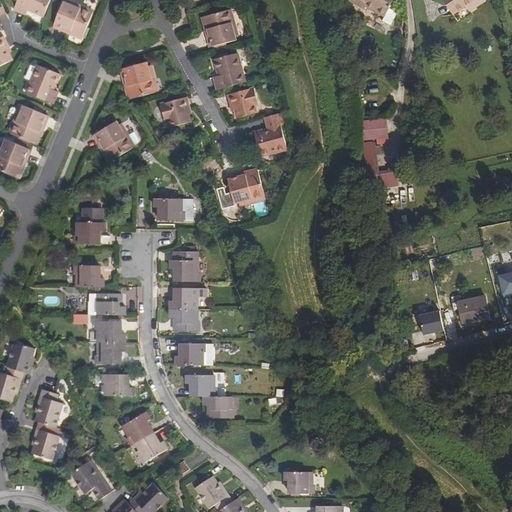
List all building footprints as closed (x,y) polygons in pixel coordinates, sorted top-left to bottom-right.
[(19,0),(16,8),(15,11),(25,15),(28,16),(31,7),(36,9),(35,12),(47,16),(53,0),(19,0)] [(385,16),(393,0),(350,0),(350,1),(365,9),(367,7),(385,16)] [(446,0),(454,11),(465,4),(471,0),(446,0)] [(484,0),(471,0),(465,4),(469,10),(484,0)] [(71,31),(70,33),(82,39),(92,14),(80,9),(81,7),(68,2),(67,4),(64,2),(54,24),(66,30),(67,29),(71,31)] [(209,35),(212,48),(235,42),(235,38),(237,38),(234,24),(231,25),(228,11),(202,18),(206,30),(209,29),(211,35),(209,35)] [(66,30),(54,24),(53,26),(70,33),(71,31),(67,29),(66,30)] [(0,68),(12,62),(8,55),(6,50),(9,49),(9,48),(5,38),(4,38),(0,39),(0,68)] [(219,90),(246,83),(238,53),(215,59),(218,70),(221,70),(222,76),(216,77),(219,90)] [(148,63),(125,69),(128,81),(131,81),(132,87),(128,88),(131,100),(156,93),(153,80),(155,80),(152,67),(149,67),(148,63)] [(29,93),(55,104),(60,93),(52,89),(54,85),(55,86),(60,74),(40,66),(29,93)] [(123,69),(128,88),(132,87),(131,81),(128,81),(125,69),(123,69)] [(228,95),(232,107),(235,106),(236,112),(238,119),(258,114),(256,106),(259,105),(255,88),(228,95)] [(188,109),(192,108),(188,98),(162,105),(167,121),(171,120),(173,127),(192,123),(190,115),(188,109)] [(41,127),(47,114),(24,105),(23,109),(21,108),(15,121),(17,122),(12,135),(36,145),(42,132),(38,130),(40,126),(41,127)] [(38,130),(42,132),(49,115),(47,114),(41,127),(40,126),(38,130)] [(288,150),(279,114),(265,118),(269,130),(269,133),(264,134),(263,132),(256,134),(262,157),(288,150)] [(17,122),(15,121),(9,134),(12,135),(17,122)] [(118,123),(96,135),(103,146),(105,145),(108,150),(104,152),(110,164),(133,150),(127,139),(129,137),(122,125),(120,126),(118,123)] [(95,136),(104,152),(108,150),(105,145),(103,146),(96,135),(95,136)] [(127,139),(133,150),(136,149),(129,137),(127,139)] [(0,170),(19,178),(24,166),(20,164),(22,159),(24,160),(29,148),(6,139),(4,142),(2,141),(0,145),(0,170)] [(31,149),(29,148),(24,160),(22,159),(20,164),(24,166),(31,149)] [(364,153),(368,182),(391,180),(390,172),(378,173),(375,152),(364,153)] [(258,170),(245,173),(246,177),(242,178),(241,176),(229,179),(234,203),(238,202),(239,205),(252,201),(251,199),(264,196),(258,170)] [(160,221),(184,221),(184,212),(182,212),(183,200),(156,200),(156,208),(163,208),(163,212),(160,212),(160,221)] [(194,200),(183,200),(182,212),(184,212),(184,221),(194,221),(194,200)] [(99,232),(105,232),(105,224),(104,224),(104,210),(85,210),(85,224),(79,224),(79,236),(77,236),(77,245),(101,245),(101,236),(99,236),(99,232)] [(176,282),(201,283),(201,275),(198,274),(199,262),(172,261),(172,270),(179,270),(179,274),(176,274),(176,282)] [(78,287),(105,288),(105,279),(98,279),(98,275),(101,275),(101,266),(76,266),(76,275),(78,275),(78,287)] [(505,297),(511,295),(511,272),(500,276),(505,297)] [(172,302),(172,310),(198,310),(198,298),(201,298),(201,289),(175,289),(175,297),(178,297),(178,302),(172,302)] [(89,315),(126,316),(126,307),(119,306),(119,303),(122,303),(122,294),(97,294),(97,295),(90,295),(90,303),(89,303),(89,315)] [(464,322),(481,318),(479,313),(489,310),(486,296),(453,304),(454,311),(460,310),(464,322)] [(419,306),(420,314),(436,311),(434,303),(419,306)] [(409,319),(406,308),(391,311),(394,322),(409,319)] [(198,323),(198,310),(172,310),(171,319),(178,319),(178,323),(175,323),(175,330),(200,331),(200,323),(198,323)] [(479,313),(481,318),(491,316),(489,310),(479,313)] [(420,344),(448,342),(446,312),(419,314),(420,344)] [(89,323),(89,315),(74,315),(74,323),(89,323)] [(98,343),(125,343),(125,334),(119,334),(119,330),(121,330),(122,322),(97,321),(97,330),(99,330),(98,343)] [(125,343),(98,343),(98,356),(96,356),(96,364),(121,364),(121,356),(119,356),(119,351),(125,351),(125,343)] [(177,365),(204,366),(204,353),(206,353),(206,345),(181,344),(181,353),(184,353),(183,357),(177,357),(177,365)] [(8,367),(24,372),(30,374),(34,364),(31,363),(36,349),(24,345),(23,348),(14,345),(7,367),(8,367)] [(22,379),(24,372),(8,367),(5,374),(0,372),(0,398),(6,400),(12,402),(18,385),(20,378),(22,379)] [(104,383),(104,375),(95,374),(94,380),(96,383),(104,383)] [(129,383),(129,375),(104,375),(104,383),(106,383),(106,396),(133,396),(133,388),(127,388),(127,383),(129,383)] [(206,397),(217,397),(217,389),(215,389),(215,376),(189,376),(189,385),(195,385),(195,389),(192,389),(192,397),(206,397)] [(34,421),(38,422),(55,428),(63,404),(57,402),(59,395),(57,394),(42,390),(40,397),(42,398),(39,407),(34,421)] [(217,397),(206,397),(205,406),(212,406),(212,410),(209,410),(209,418),(234,419),(234,411),(232,410),(232,397),(217,397)] [(135,444),(156,432),(152,425),(150,426),(148,422),(154,419),(149,412),(127,425),(133,436),(131,437),(135,444)] [(53,434),(55,428),(38,422),(36,430),(38,430),(35,440),(31,454),(52,461),(60,437),(53,434)] [(156,432),(135,444),(140,452),(142,451),(148,462),(171,448),(166,441),(160,445),(158,441),(161,440),(156,432)] [(99,500),(113,492),(105,481),(103,482),(90,462),(71,474),(85,495),(93,490),(96,495),(99,500)] [(189,470),(184,462),(176,467),(180,475),(189,470)] [(289,494),(314,494),(314,485),(311,485),(311,474),(285,473),(285,481),(292,481),(292,485),(289,485),(289,494)] [(215,506),(219,511),(233,502),(228,496),(226,497),(214,477),(195,490),(209,509),(215,506)] [(134,499),(128,504),(135,511),(144,511),(145,511),(154,511),(168,499),(153,484),(141,496),(136,501),(134,499)] [(135,511),(128,504),(124,500),(116,507),(117,509),(114,511),(135,511)] [(244,511),(236,500),(233,502),(219,511),(218,511),(244,511)]
